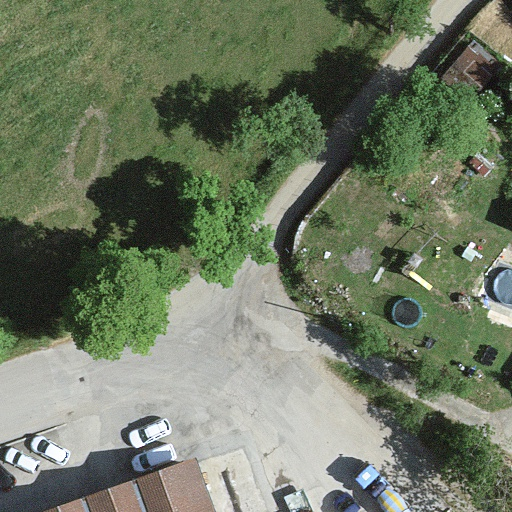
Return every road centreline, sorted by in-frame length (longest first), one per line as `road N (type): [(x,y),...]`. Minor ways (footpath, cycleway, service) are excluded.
road 1 (unclassified): [(0,379),(224,303),(459,0)]
road 2 (track): [(288,351),(479,511)]
